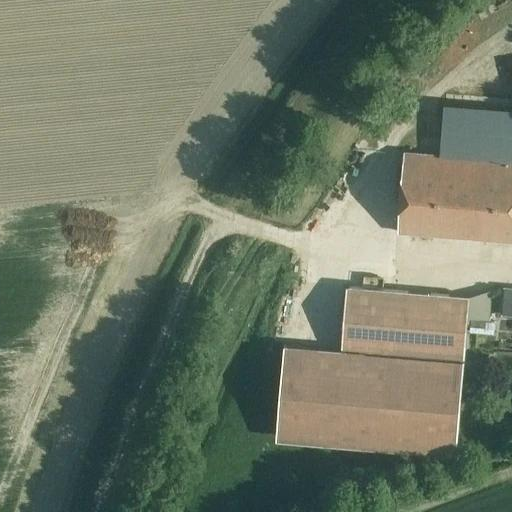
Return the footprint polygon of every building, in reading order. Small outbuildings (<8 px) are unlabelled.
[(511,241),(511,160),(403,152),(396,232),(511,241)] [(352,222),(355,210),(342,207),(339,219),(352,222)] [(490,283),(473,282),(471,309),(488,310),(490,283)] [(463,356),(468,298),(348,288),(343,347),(463,356)] [(511,288),(502,288),(500,312),(511,313),(511,288)] [(272,435),(452,450),(459,362),(279,348),(272,435)]
